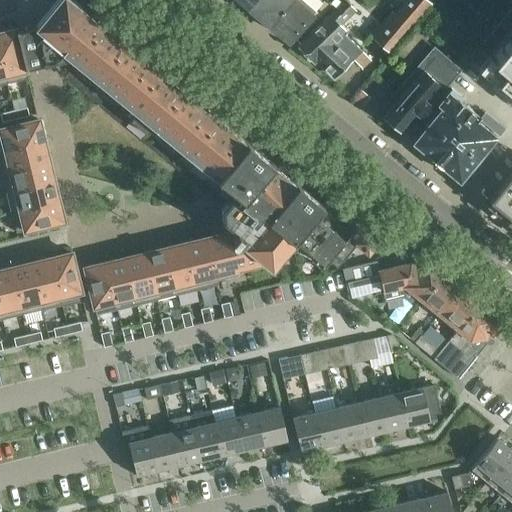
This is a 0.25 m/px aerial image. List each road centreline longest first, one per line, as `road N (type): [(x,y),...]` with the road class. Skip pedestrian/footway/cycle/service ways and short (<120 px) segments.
road 1 (tertiary): [(511,276),(177,1)]
road 2 (unknown): [(38,72),(71,235),(210,208)]
